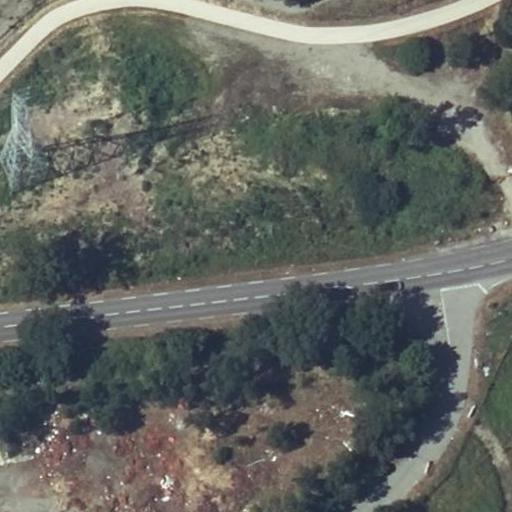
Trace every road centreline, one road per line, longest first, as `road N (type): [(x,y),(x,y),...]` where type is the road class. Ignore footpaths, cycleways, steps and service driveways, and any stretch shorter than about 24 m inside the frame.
road 1 (secondary): [(0,328),(511,258)]
road 2 (track): [(510,511),(496,449),(477,427),(439,416)]
